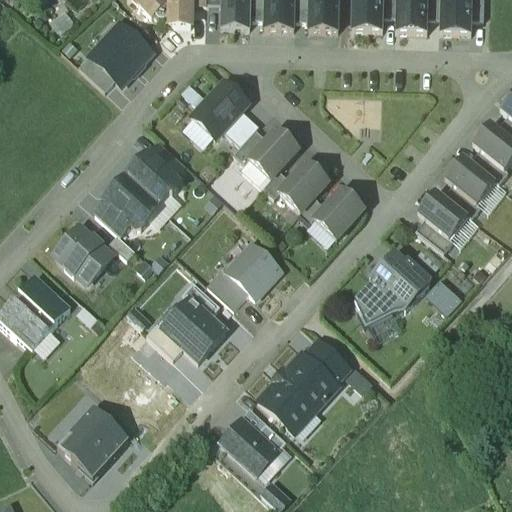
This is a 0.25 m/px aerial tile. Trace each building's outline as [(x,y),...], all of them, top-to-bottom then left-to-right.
[(7,0),(0,9),(14,21),(24,9),(31,14),(34,10),(32,9),(39,0),(7,0)] [(39,0),(32,9),(34,10),(31,14),(24,9),(14,21),(31,29),(54,0),(39,0)] [(206,17),(190,17),(189,24),(191,24),(190,50),(205,51),(206,17)] [(189,24),(167,24),(166,27),(159,27),(151,35),(145,28),(131,43),(150,64),(153,61),(158,66),(165,66),(165,71),(189,72),(190,50),(191,24),(189,24)] [(207,50),(220,51),(221,25),(207,25),(207,50)] [(250,26),(221,25),(220,51),(219,74),(248,75),(248,65),(250,33),(250,26)] [(294,28),(263,27),(262,34),(262,66),(261,74),(293,74),(293,67),(294,35),(294,28)] [(338,29),(307,28),(306,35),(306,67),(306,75),(337,76),(338,29)] [(382,28),(350,28),(349,76),(381,76),(381,62),(382,28)] [(394,29),(382,28),(381,62),(393,63),(394,29)] [(426,30),(394,29),(393,63),(393,77),(425,77),(425,63),(426,30)] [(438,30),(426,30),(425,63),(437,64),(438,30)] [(470,31),(438,30),(437,64),(437,78),(469,78),(469,65),(470,31)] [(482,31),(470,31),(469,65),(481,65),(482,31)] [(262,34),(250,33),(248,65),(262,66),(262,34)] [(306,35),(294,35),(293,67),(306,67),(306,35)] [(66,57),(50,66),(58,79),(73,70),(66,57)] [(119,129),(150,96),(118,66),(87,99),(113,123),(119,129)] [(113,123),(87,99),(77,110),(103,133),(113,123)] [(249,146),(221,123),(185,161),(213,185),(249,146)] [(511,136),(497,155),(505,161),(511,166),(511,136)] [(242,156),(223,177),(239,193),(255,175),(259,171),(242,156)] [(511,166),(505,161),(496,171),(511,184),(511,166)] [(511,200),(511,184),(488,166),(470,189),(477,195),(501,214),(502,213),(511,200)] [(296,194),(274,174),(265,184),(247,204),(248,205),(269,224),(277,215),(296,194)] [(239,193),(235,196),(231,200),(243,210),(248,205),(247,204),(265,184),(255,175),(239,193)] [(184,211),(159,188),(148,199),(173,223),(184,211)] [(501,214),(477,195),(468,206),(492,225),(496,228),(506,216),(502,213),(501,214)] [(148,199),(147,198),(125,222),(156,250),(165,240),(171,240),(178,233),(177,227),(173,223),(148,199)] [(492,225),(461,200),(442,223),(449,229),(474,248),(492,225)] [(312,214),(304,207),(288,224),(277,236),(278,237),(299,257),(313,242),(326,227),(323,225),(326,222),(315,211),(312,214)] [(277,215),(269,224),(261,233),(272,243),(278,237),(277,236),(288,224),(277,215)] [(156,250),(125,222),(103,245),(105,246),(130,270),(134,274),(140,273),(147,266),(147,260),(156,250)] [(474,248),(449,229),(441,240),(465,259),(469,262),(478,251),(474,248)] [(323,251),(312,263),(313,264),(334,283),(361,254),(339,234),(323,251)] [(441,240),(434,234),(415,258),(422,263),(446,283),(447,282),(465,259),(441,240)] [(323,251),(313,242),(299,257),(296,260),(307,270),(313,264),(312,263),(323,251)] [(130,270),(105,246),(94,258),(119,282),(130,270)] [(446,283),(422,263),(413,274),(441,297),(451,285),(447,282),(446,283)] [(89,282),(78,272),(55,298),(66,308),(63,311),(73,320),(76,317),(87,327),(110,301),(99,291),(102,288),(92,279),(89,282)] [(279,314),(251,288),(225,316),(247,337),(253,342),(279,314)] [(394,292),(368,321),(371,323),(391,355),(402,352),(403,353),(427,327),(425,325),(428,322),(394,292)] [(225,316),(221,313),(206,328),(232,353),(247,337),(225,316)] [(34,320),(18,338),(23,342),(17,348),(13,344),(0,357),(0,364),(32,394),(70,353),(34,320)] [(391,355),(371,323),(353,343),(358,353),(356,354),(363,369),(391,355)] [(445,359),(460,342),(438,323),(423,339),(445,359)] [(188,343),(189,341),(209,359),(218,349),(192,325),(181,336),(188,343)] [(162,370),(183,390),(197,403),(225,374),(209,359),(189,341),(188,343),(162,370)] [(156,365),(146,377),(172,401),(183,390),(162,370),(156,365)] [(336,399),(316,381),(303,396),(322,414),(336,399)] [(303,396),(300,394),(284,413),(281,411),(272,421),(274,423),(257,441),(293,473),(322,442),(323,443),(325,441),(324,439),(336,426),(333,424),(347,410),(336,399),(322,414),(303,396)] [(343,420),(360,435),(370,424),(353,409),(343,420)] [(57,485),(86,511),(96,511),(127,479),(93,447),(57,485)] [(241,459),(219,482),(251,511),(256,511),(275,492),(256,473),(241,459)] [(284,482),(265,464),(256,473),(275,492),(284,482)]
